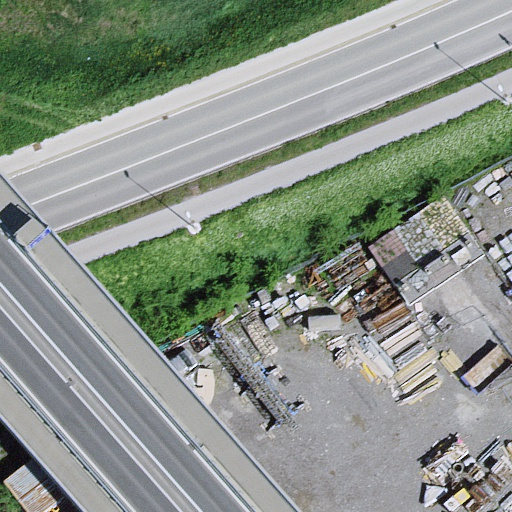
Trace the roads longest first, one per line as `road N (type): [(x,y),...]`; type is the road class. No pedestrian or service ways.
road 1 (primary): [(0,215),(511,10)]
road 2 (primary): [(224,511),(0,256)]
road 3 (primary): [(0,336),(159,511)]
